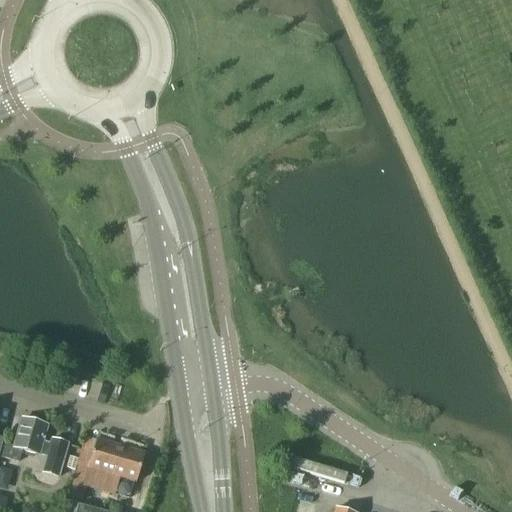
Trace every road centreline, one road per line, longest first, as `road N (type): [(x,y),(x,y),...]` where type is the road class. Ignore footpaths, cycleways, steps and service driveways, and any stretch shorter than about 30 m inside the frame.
road 1 (residential): [(209,383),(259,385),(295,398),(471,511)]
road 2 (secondary): [(209,383),(181,216),(139,95)]
road 3 (secondary): [(103,111),(156,237),(179,386)]
road 4 (residential): [(163,427),(0,383)]
road 5 (secondary): [(218,511),(209,383)]
road 6 (secondary): [(179,386),(207,511)]
